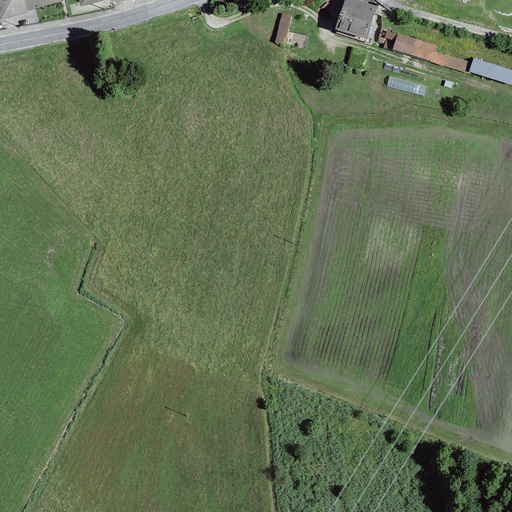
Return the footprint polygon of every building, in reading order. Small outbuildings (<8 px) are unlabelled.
[(61,0),(0,0),(0,16),(62,1),(61,0)] [(345,1),(333,39),(365,48),(376,11),(345,1)] [(276,41),(285,43),(292,15),(282,12),(276,41)] [(380,47),(393,51),(399,32),(386,28),(380,47)] [(463,68),(465,57),(437,51),(439,43),(399,33),(394,53),(463,68)] [(511,84),(511,69),(474,58),(470,72),(511,84)] [(392,85),(418,89),(419,81),(393,77),(392,85)]
